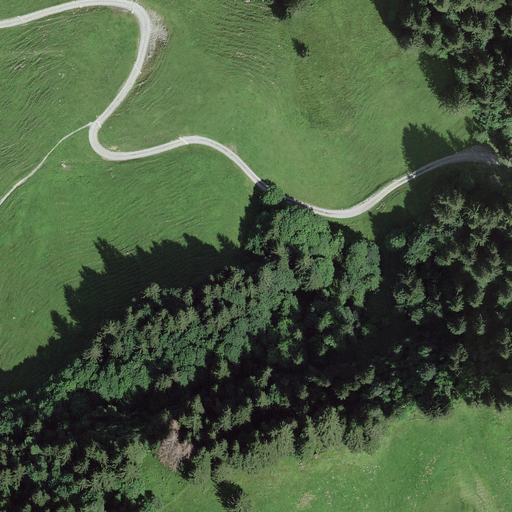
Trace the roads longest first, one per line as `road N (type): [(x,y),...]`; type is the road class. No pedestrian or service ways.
road 1 (track): [(99,122),(93,141),(109,155),(211,142),(275,195),(334,214),(355,211),(447,159),(511,164)]
road 2 (track): [(99,122),(140,73),(139,11),(102,1),(0,24)]
